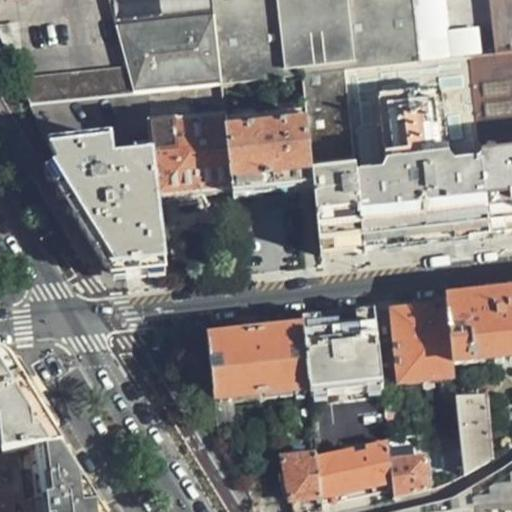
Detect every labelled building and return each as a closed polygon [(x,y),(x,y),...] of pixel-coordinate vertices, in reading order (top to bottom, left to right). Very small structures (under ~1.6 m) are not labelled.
[(108,0),(130,76),(135,97),(183,92),(225,89),(212,0),(108,0)] [(212,0),(225,89),(305,80),(309,121),(315,186),(316,196),(360,192),(349,76),(422,68),(413,0),(212,0)] [(511,0),(489,0),(497,61),(511,58),(511,0)] [(0,34),(0,45),(14,76),(20,76),(19,57),(22,57),(20,32),(0,34)] [(434,67),(474,63),(473,49),(433,53),(434,67)] [(511,238),(511,58),(497,61),(474,63),(494,240),(511,238)] [(429,248),(494,240),(474,63),(434,67),(422,68),(349,76),(360,192),(365,255),(429,248)] [(29,107),(135,97),(130,76),(19,86),(29,107)] [(226,106),(225,89),(183,92),(186,110),(226,106)] [(315,186),(309,121),(228,130),(234,194),(315,186)] [(228,130),(228,125),(176,130),(175,128),(151,130),(153,145),(155,159),(159,203),(189,198),(199,198),(234,194),(228,130)] [(152,276),(165,275),(159,203),(155,159),(138,159),(121,160),(114,162),(110,141),(49,149),(59,171),(46,177),(107,273),(130,278),(152,276)] [(155,159),(153,145),(137,147),(138,159),(155,159)] [(315,186),(234,194),(235,205),(294,198),(316,196),(315,186)] [(346,257),(365,255),(360,192),(316,196),(322,259),(346,257)] [(511,297),(445,305),(453,369),(511,362),(511,297)] [(399,319),(394,319),(402,388),(447,383),(454,382),(453,369),(445,305),(426,307),(425,308),(426,316),(420,317),(409,318),(408,313),(399,315),(399,319)] [(302,330),(309,396),(310,401),(383,393),(377,312),(354,315),(356,329),(338,331),(319,333),(318,319),(301,320),(302,330)] [(212,380),(214,401),(308,391),(302,330),(262,334),(262,333),(256,334),(249,334),(250,335),(207,340),(209,360),(217,359),(219,379),(212,380)] [(0,450),(1,458),(6,458),(18,456),(65,451),(13,370),(0,362),(0,450)] [(378,407),(385,406),(384,396),(377,397),(378,407)] [(465,480),(490,466),(490,461),(486,412),(482,411),(481,402),(457,403),(465,480)] [(104,511),(65,451),(18,456),(24,511),(104,511)] [(392,485),(391,464),(389,451),(368,454),(369,459),(352,461),(351,457),(315,460),(320,496),(392,485)] [(319,507),(320,501),(320,496),(315,460),(315,457),(315,454),(283,457),(285,480),(277,480),(279,499),(285,504),(287,504),(295,503),(314,511),(319,507)] [(394,501),(428,493),(425,461),(391,464),(392,485),(394,501)] [(511,511),(511,463),(491,479),(466,494),(449,503),(408,511),(511,511)] [(0,498),(0,511),(11,511),(10,497),(0,498)] [(311,511),(314,511),(295,503),(287,504),(287,511),(311,511)]
